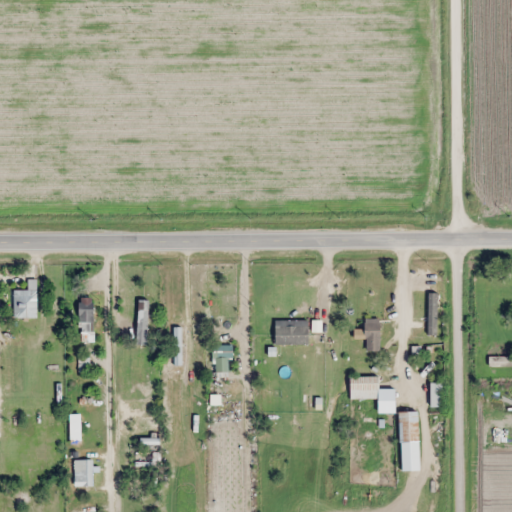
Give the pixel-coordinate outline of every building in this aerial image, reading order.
[(37,290),(14,290),(14,317),(37,317),(37,290)] [(81,323),(95,323),(95,297),(81,297),(81,323)] [(380,351),(380,318),(365,318),(365,329),(354,329),(354,339),(366,339),(366,351),(380,351)] [(275,344),(309,344),(309,320),(275,320),(275,344)] [(174,365),(182,365),(182,327),(174,327),(174,365)] [(213,345),(213,372),(231,372),(231,345),(213,345)] [(490,366),(508,366),(508,357),(490,357),(490,366)] [(350,399),(379,399),(379,412),(395,412),(395,389),(379,389),(379,375),(373,376),(372,367),(353,367),(353,374),(350,374),(350,399)] [(399,411),(399,443),(418,443),(418,411),(399,411)] [(81,414),(70,414),(70,443),(81,443),(81,414)] [(97,487),(97,459),(78,459),(78,487),(97,487)]
